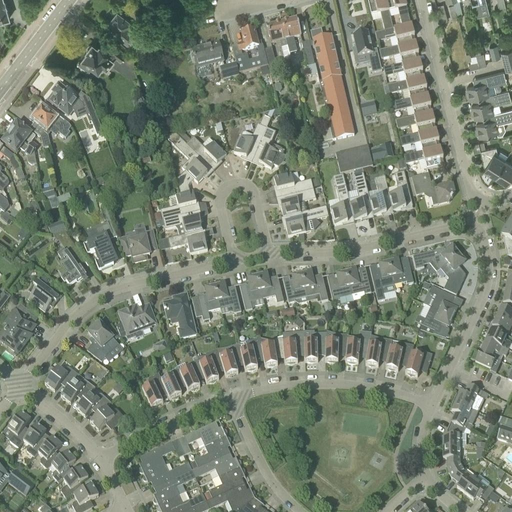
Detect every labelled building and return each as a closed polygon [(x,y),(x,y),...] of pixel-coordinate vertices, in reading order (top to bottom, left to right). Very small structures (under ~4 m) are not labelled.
[(7,6),(4,0),(0,0),(0,21),(1,21),(2,23),(6,22),(5,20),(10,18),(6,6),(7,6)] [(143,21),(136,15),(131,6),(129,0),(128,0),(129,0),(130,3),(121,15),(117,11),(115,13),(114,14),(113,15),(113,16),(109,22),(116,28),(113,31),(130,44),(133,41),(134,41),(139,35),(139,34),(135,30),(143,21)] [(392,25),(389,12),(388,12),(385,0),(373,0),(374,1),(368,2),(367,0),(366,0),(369,9),(371,16),(380,14),(381,20),(384,32),(393,30),(392,25)] [(385,0),(388,12),(389,12),(398,10),(402,28),(410,26),(404,0),(385,0)] [(452,0),(452,2),(453,4),(456,12),(462,11),(458,0),(452,0)] [(505,7),(503,0),(497,0),(498,1),(497,3),(498,8),(499,9),(505,7)] [(448,20),(443,4),(438,6),(442,22),(448,20)] [(457,16),(456,12),(453,4),(448,6),(453,21),(458,19),(457,16)] [(301,37),(299,29),(296,19),(281,23),(290,54),(297,52),(293,39),(301,37)] [(290,57),(290,54),(281,23),(266,27),(269,37),(271,45),(280,42),(284,59),(290,57)] [(414,37),(413,34),(415,33),(413,27),(412,28),(411,26),(410,26),(402,28),(398,29),(393,30),(384,32),(375,34),(376,40),(377,43),(390,40),(396,39),(398,48),(397,48),(412,44),(410,38),(414,37)] [(244,44),(237,46),(231,48),(239,74),(268,67),(264,51),(263,46),(258,47),(257,43),(257,40),(254,30),(241,33),(244,44)] [(336,58),(333,47),(331,37),(322,39),(321,32),(312,34),(314,41),(313,42),(315,51),(322,82),(319,83),(333,142),(354,137),(337,62),(339,62),(338,57),(336,58)] [(382,72),(376,50),(372,52),(367,33),(353,37),(355,49),(352,50),(354,60),(368,56),(369,63),(372,75),(376,74),(382,72)] [(224,63),(221,53),(219,43),(191,50),(196,70),(224,63)] [(301,44),(307,68),(314,66),(309,43),(301,44)] [(418,55),(417,51),(419,51),(418,45),(416,45),(415,43),(412,44),(397,48),(392,49),(379,52),(380,58),(381,61),(399,56),(401,65),(402,65),(416,62),(414,56),(418,55)] [(121,59),(125,54),(115,46),(109,54),(99,46),(98,48),(92,44),(91,45),(89,46),(87,48),(87,50),(86,52),(87,52),(75,68),(85,75),(92,67),(102,74),(116,55),(121,59)] [(489,47),(492,60),(499,58),(496,46),(489,47)] [(272,49),(264,51),(268,67),(271,76),(278,74),(272,49)] [(511,69),(511,49),(501,53),(505,71),(511,69)] [(422,72),(421,69),(423,68),(422,62),(420,63),(420,61),(416,62),(402,65),(401,65),(383,69),(384,74),(385,78),(404,74),(406,83),(420,79),(418,73),(422,72)] [(479,68),(477,61),(468,63),(470,70),(479,68)] [(235,64),(220,68),(223,80),(238,76),(235,64)] [(315,66),(314,66),(307,68),(310,77),(317,75),(315,66)] [(487,88),(494,86),(506,83),(503,72),(476,79),(477,85),(466,88),(467,91),(466,92),(467,98),(469,98),(469,101),(480,98),(489,96),(489,95),(487,88)] [(423,91),(426,90),(425,86),(427,86),(426,80),(424,80),(424,78),(420,79),(406,83),(387,87),(389,96),(407,91),(410,100),(424,97),(423,91)] [(56,98),(50,105),(58,110),(58,109),(68,116),(72,112),(74,114),(83,110),(86,117),(89,125),(91,124),(97,137),(104,135),(90,101),(81,94),(77,99),(79,101),(78,102),(74,99),(74,98),(67,93),(66,94),(58,88),(56,89),(53,93),(53,95),(56,98)] [(508,91),(496,94),(489,95),(489,96),(480,98),(482,104),(471,107),(472,110),(470,110),(472,117),(473,116),(474,120),(485,117),(485,116),(493,114),(491,106),(511,102),(508,91)] [(430,107),(430,104),(431,103),(430,97),(428,98),(428,96),(424,97),(410,100),(404,101),(391,105),(392,110),(393,113),(412,109),(414,118),(428,115),(428,114),(427,108),(430,107)] [(361,108),(363,117),(364,116),(370,115),(368,106),(361,108)] [(511,109),(493,114),(485,116),(485,117),(487,123),(476,125),(476,129),(475,129),(477,135),(478,135),(479,138),(498,133),(496,125),(511,121),(511,109)] [(57,117),(55,120),(49,116),(41,110),(37,115),(36,116),(35,117),(35,119),(33,120),(41,127),(47,131),(51,126),(60,132),(58,135),(65,140),(70,134),(68,133),(71,129),(69,126),(57,117)] [(252,163),(266,130),(271,118),(274,112),(270,113),(267,119),(264,118),(260,127),(257,126),(252,137),(245,133),(243,134),(241,138),(233,155),(246,160),(247,159),(252,162),(252,163)] [(435,125),(434,121),(435,121),(434,115),(432,115),(432,113),(428,114),(428,115),(414,118),(395,122),(396,127),(397,131),(416,126),(418,135),(418,136),(432,132),(431,126),(435,125)] [(13,130),(9,134),(34,153),(38,148),(32,143),(35,138),(31,135),(25,130),(17,124),(16,125),(15,125),(14,125),(14,126),(13,126),(13,127),(12,127),(12,128),(12,129),(12,130),(13,130)] [(280,150),(270,146),(276,133),(266,130),(252,163),(253,163),(253,162),(259,164),(258,165),(271,171),(273,166),(278,169),(283,164),(286,158),(283,157),(283,156),(283,154),(283,153),(282,152),(281,151),(280,150)] [(439,143),(438,139),(439,138),(438,132),(436,133),(436,131),(432,132),(418,136),(418,135),(399,140),(400,145),(401,148),(420,144),(422,153),(436,150),(436,149),(435,143),(439,143)] [(34,153),(9,134),(6,139),(5,138),(4,139),(3,139),(2,140),(2,141),(2,142),(2,143),(2,144),(16,155),(20,150),(28,157),(26,159),(27,164),(31,167),(36,166),(34,153)] [(51,148),(48,137),(44,134),(40,139),(41,139),(43,150),(51,148)] [(226,156),(219,149),(213,144),(209,140),(202,147),(193,139),(191,141),(183,134),(176,135),(186,146),(212,171),(211,170),(216,165),(217,166),(226,156)] [(212,171),(186,146),(176,135),(166,138),(167,141),(192,165),(177,181),(180,196),(190,194),(188,188),(189,186),(194,182),(198,185),(207,176),(206,175),(211,170),(212,171)] [(13,156),(0,146),(0,152),(0,153),(10,160),(13,156)] [(381,151),(372,153),(374,163),(392,158),(389,147),(380,149),(381,151)] [(494,178),(504,161),(494,155),(497,151),(496,147),(484,150),(486,156),(483,157),(485,167),(484,169),(483,169),(489,173),(488,174),(489,175),(490,176),(491,177),(494,178)] [(443,160),(442,156),(444,156),(442,150),(440,150),(440,148),(436,149),(436,150),(422,153),(403,157),(405,163),(405,166),(424,161),(426,171),(433,169),(443,167),(443,166),(440,167),(439,161),(443,160)] [(335,157),(340,177),(343,177),(353,174),(362,172),(373,170),(368,150),(335,157)] [(141,160),(143,167),(150,165),(149,158),(141,160)] [(511,166),(504,161),(494,178),(495,179),(498,180),(499,181),(500,181),(501,180),(507,184),(507,183),(506,183),(508,181),(511,179),(511,166)] [(0,168),(0,183),(6,188),(9,184),(8,180),(0,173),(1,172),(1,169),(0,168)] [(24,180),(20,169),(15,171),(18,182),(24,180)] [(357,192),(347,194),(349,201),(353,221),(353,222),(354,222),(367,219),(366,218),(373,217),(369,200),(368,194),(363,175),(362,172),(353,174),(354,177),(353,177),(357,192)] [(81,175),(86,188),(91,186),(86,173),(81,175)] [(398,193),(389,195),(388,195),(393,213),(405,210),(405,209),(411,207),(412,208),(404,173),(394,175),(398,193)] [(311,181),(299,184),(297,174),(291,176),(291,175),(273,180),(277,193),(278,193),(279,199),(278,199),(313,191),(311,181)] [(432,189),(428,175),(411,179),(416,197),(427,195),(430,196),(433,208),(448,204),(451,200),(453,198),(452,197),(454,194),(452,184),(432,189)] [(340,207),(330,210),(332,218),(334,227),(347,224),(347,223),(353,221),(349,201),(347,194),(346,187),(343,177),(340,177),(333,179),(335,190),(338,201),(340,207)] [(388,195),(389,195),(384,178),(374,180),(377,192),(368,194),(369,200),(373,217),(373,218),(386,214),(386,213),(392,212),(392,213),(393,213),(388,195)] [(42,191),(45,200),(55,196),(52,188),(42,191)] [(306,213),(304,203),(316,201),(313,191),(278,199),(278,200),(279,200),(281,206),(280,206),(283,219),(300,215),(300,214),(306,213)] [(3,192),(0,195),(0,209),(5,213),(5,212),(9,207),(7,202),(7,201),(7,200),(6,198),(6,196),(5,195),(4,193),(3,192)] [(171,209),(160,212),(163,221),(198,213),(197,213),(196,213),(195,207),(196,206),(195,201),(193,193),(190,194),(180,196),(175,197),(169,199),(171,209)] [(115,233),(104,207),(100,208),(111,234),(115,233)] [(300,215),(283,219),(284,219),(286,225),(285,225),(288,239),(305,234),(310,233),(308,223),(315,221),(316,221),(319,220),(328,218),(326,208),(306,213),(300,214),(300,215)] [(202,232),(200,222),(199,219),(198,220),(197,213),(198,213),(163,221),(165,231),(182,227),(185,236),(202,232)] [(51,238),(53,237),(66,233),(62,223),(48,228),(51,238)] [(511,227),(506,224),(505,226),(505,227),(504,228),(504,229),(503,231),(504,231),(501,237),(501,238),(502,237),(504,238),(507,249),(509,248),(511,257),(511,256),(511,227)] [(106,250),(110,248),(108,243),(106,237),(105,237),(102,230),(102,229),(87,236),(90,243),(83,246),(83,247),(87,256),(90,255),(95,254),(98,261),(95,262),(99,272),(101,271),(101,272),(111,268),(111,267),(113,266),(109,256),(110,255),(108,251),(107,251),(107,250),(106,250)] [(149,253),(156,251),(152,234),(144,236),(143,232),(136,233),(138,239),(137,239),(138,241),(129,243),(129,240),(119,242),(126,257),(132,256),(134,264),(146,261),(145,257),(149,256),(149,253)] [(202,233),(202,232),(185,236),(167,241),(170,251),(187,246),(190,256),(207,252),(204,239),(203,239),(201,233),(202,233)] [(78,270),(68,256),(71,253),(71,252),(75,249),(66,236),(66,233),(53,237),(57,244),(59,243),(66,254),(65,255),(64,253),(58,258),(62,264),(60,265),(61,266),(63,265),(69,274),(62,279),(63,281),(69,289),(86,277),(80,268),(78,270)] [(440,271),(459,256),(458,255),(460,254),(456,249),(454,250),(453,248),(446,254),(444,250),(412,258),(415,271),(424,269),(422,262),(431,260),(440,271)] [(464,263),(459,256),(440,271),(448,281),(443,291),(456,297),(465,277),(458,268),(464,263)] [(413,284),(409,268),(407,259),(400,261),(401,265),(398,266),(397,261),(388,263),(394,287),(406,284),(406,286),(413,284)] [(394,287),(388,263),(379,266),(380,270),(377,271),(376,266),(369,268),(377,303),(384,302),(383,296),(395,293),(394,287)] [(371,295),(367,279),(365,269),(358,271),(359,275),(356,276),(355,271),(346,274),(353,303),(365,300),(364,296),(371,295)] [(328,302),(324,286),(322,276),(315,278),(315,280),(312,280),(310,273),(301,275),(307,299),(319,296),(321,303),(328,302)] [(353,303),(346,274),(337,276),(338,280),(334,281),(333,276),(327,278),(333,304),(339,302),(340,306),(353,303)] [(283,304),(280,288),(277,278),(271,280),(271,281),(268,282),(266,275),(257,277),(262,301),(275,298),(277,305),(283,304)] [(307,299),(301,275),(292,278),(293,282),(290,283),(289,278),(282,280),(288,305),(295,304),(295,302),(307,299)] [(262,301),(257,277),(248,279),(250,286),(246,287),(246,286),(239,287),(245,313),(252,311),(250,304),(262,301)] [(60,299),(52,293),(37,281),(33,287),(37,290),(28,301),(45,314),(51,306),(50,305),(52,302),(56,305),(63,296),(62,296),(60,299)] [(241,314),(237,298),(235,288),(228,290),(229,291),(225,292),(224,285),(214,287),(220,311),(232,308),(234,315),(241,314)] [(220,311),(214,287),(205,290),(207,297),(204,297),(203,296),(197,297),(202,318),(203,323),(210,321),(208,314),(220,311)] [(455,299),(446,295),(431,288),(423,306),(424,307),(452,319),(456,311),(449,308),(451,305),(452,306),(455,299)] [(0,311),(10,298),(3,292),(3,293),(4,294),(1,297),(0,298),(0,311)] [(511,307),(511,295),(504,294),(502,305),(511,307)] [(196,336),(188,306),(186,296),(173,299),(173,302),(163,305),(165,310),(164,310),(164,312),(165,312),(167,321),(177,319),(180,331),(178,332),(180,340),(196,336)] [(418,318),(415,324),(429,331),(439,335),(441,329),(440,328),(441,325),(448,328),(452,319),(424,307),(419,318),(418,318)] [(123,326),(116,328),(121,339),(128,336),(141,331),(142,333),(150,329),(149,328),(155,326),(152,317),(148,308),(137,312),(135,308),(119,315),(123,324),(123,326)] [(501,308),(496,318),(511,325),(511,313),(510,312),(501,308)] [(8,326),(1,335),(0,336),(0,341),(17,355),(31,337),(29,335),(35,327),(14,311),(4,324),(8,326)] [(507,336),(511,325),(496,318),(492,328),(507,336)] [(244,319),(237,320),(239,327),(246,325),(244,319)] [(118,347),(113,340),(99,325),(98,326),(97,325),(97,324),(89,330),(89,331),(90,331),(91,332),(88,335),(93,341),(90,344),(90,343),(90,344),(92,346),(86,353),(102,364),(107,357),(118,347)] [(511,344),(505,341),(506,338),(490,331),(486,341),(508,352),(511,346),(511,344)] [(325,353),(325,364),(327,364),(329,364),(330,365),(332,365),(334,365),(336,364),(338,364),(338,354),(346,354),(347,343),(348,343),(348,339),(348,337),(335,336),(326,333),(326,335),(326,342),(325,353)] [(300,335),(282,337),(282,340),(283,345),(284,355),(283,355),(284,366),(287,366),(288,366),(290,366),(292,366),(293,365),(295,365),(297,364),(296,354),(304,354),(304,353),(304,343),(304,338),(300,338),(300,335)] [(326,342),(326,335),(313,335),(311,342),(304,343),(304,353),(304,354),(305,364),(307,364),(309,365),(310,365),(312,365),(314,364),(315,364),(318,364),(317,353),(325,353),(326,342)] [(346,354),(345,364),(347,365),(349,366),(350,366),(352,366),(354,366),(356,366),(358,366),(359,355),(367,356),(369,346),(370,341),(348,339),(348,343),(347,343),(346,354)] [(247,343),(239,345),(239,348),(240,352),(243,363),(242,363),(245,373),(247,373),(249,373),(250,373),(252,372),(254,372),(255,371),(257,370),(255,360),(263,358),(261,348),(262,348),(260,340),(247,343)] [(284,355),(283,345),(282,340),(269,342),(260,340),(262,348),(261,348),(263,358),(264,369),(267,368),(268,369),(270,369),(272,369),(274,368),(275,367),(277,367),(276,357),(283,355),(284,355)] [(390,350),(392,342),(379,340),(376,347),(369,346),(367,356),(365,367),(367,367),(369,368),(370,369),(372,369),(374,369),(376,368),(378,369),(380,359),(387,360),(388,360),(390,350)] [(505,359),(508,352),(486,341),(480,353),(479,353),(496,361),(500,363),(503,358),(505,359)] [(153,348),(156,357),(168,352),(165,343),(153,348)] [(411,355),(413,348),(401,345),(397,351),(390,350),(388,360),(387,360),(385,370),(387,371),(388,372),(390,373),(392,373),(394,373),(395,373),(398,373),(400,363),(408,365),(411,355)] [(235,365),(242,363),(243,363),(240,352),(239,348),(226,352),(226,356),(220,358),(219,358),(223,369),(222,369),(225,379),(228,378),(229,378),(231,378),(233,378),(234,377),(236,376),(238,375),(235,365)] [(219,358),(220,358),(217,351),(205,356),(206,363),(199,366),(203,376),(206,386),(208,385),(210,385),(212,385),(214,384),(215,383),(216,382),(219,381),(215,371),(222,369),(223,369),(219,358)] [(432,357),(422,354),(420,353),(418,357),(411,355),(408,365),(405,375),(407,376),(408,377),(410,378),(411,378),(413,378),(415,378),(417,379),(420,369),(427,371),(432,357)] [(479,353),(475,364),(490,371),(489,372),(495,375),(498,370),(492,367),(495,362),(496,361),(479,353)] [(196,379),(203,376),(199,366),(198,361),(185,367),(186,371),(180,374),(179,374),(184,384),(188,394),(190,393),(192,393),(193,392),(195,392),(196,391),(198,389),(200,389),(196,379)] [(74,382),(78,377),(69,369),(66,370),(63,373),(58,369),(44,386),(54,394),(62,384),(68,389),(74,381),(74,382)] [(177,387),(184,384),(179,374),(180,374),(178,370),(167,375),(168,379),(161,382),(165,392),(169,402),(171,401),(173,401),(175,401),(176,400),(178,399),(179,398),(181,397),(177,387)] [(158,395),(165,392),(161,382),(158,375),(147,380),(149,388),(142,391),(151,410),(153,409),(155,409),(157,409),(158,408),(160,407),(161,406),(163,405),(158,395)] [(90,395),(95,390),(78,377),(74,382),(74,381),(68,389),(60,398),(70,406),(78,397),(84,401),(84,402),(90,395)] [(480,399),(483,394),(468,387),(463,396),(460,394),(459,396),(457,395),(456,397),(456,396),(453,402),(478,414),(484,401),(480,399)] [(98,396),(95,399),(90,395),(84,402),(84,401),(75,411),(85,419),(93,410),(99,415),(99,416),(106,409),(111,405),(101,396),(98,396)] [(478,414),(453,402),(450,409),(451,409),(450,411),(452,412),(451,413),(455,415),(450,424),(465,431),(468,425),(472,427),(478,414)] [(124,420),(118,413),(116,411),(113,411),(110,414),(106,409),(99,416),(99,415),(90,424),(98,433),(107,425),(113,431),(124,420)] [(9,443),(17,450),(18,450),(23,443),(29,436),(29,435),(23,431),(31,422),(21,414),(7,431),(13,435),(9,440),(9,443)] [(511,422),(506,420),(500,418),(497,426),(501,427),(511,430),(511,422)] [(204,448),(226,438),(225,437),(226,436),(227,435),(227,434),(227,433),(226,432),(225,431),(224,431),(223,431),(220,433),(215,424),(195,433),(193,432),(193,434),(177,441),(185,457),(191,454),(187,447),(201,441),(204,448)] [(466,436),(463,436),(465,431),(450,424),(446,433),(446,440),(442,440),(442,450),(459,450),(466,450),(466,436)] [(36,426),(29,435),(29,436),(23,443),(28,447),(26,450),(26,454),(34,460),(38,455),(45,448),(44,447),(39,443),(46,434),(36,426)] [(511,430),(501,427),(497,441),(509,444),(511,438),(511,430)] [(226,446),(229,445),(230,444),(230,443),(231,442),(230,441),(230,440),(229,440),(228,439),(226,440),(226,438),(204,448),(208,456),(194,462),(195,463),(198,470),(230,455),(226,446)] [(52,439),(44,447),(45,448),(38,455),(43,459),(40,462),(40,465),(47,472),(51,468),(59,461),(53,456),(62,447),(52,439)] [(178,460),(185,457),(177,441),(162,449),(160,448),(160,450),(139,459),(143,468),(140,469),(139,470),(139,471),(138,472),(139,473),(139,474),(140,475),(142,475),(143,475),(143,476),(165,466),(161,459),(175,452),(178,460)] [(459,464),(459,450),(442,450),(442,461),(446,461),(446,470),(448,475),(465,467),(463,464),(459,464)] [(67,453),(59,461),(51,468),(55,473),(52,475),(52,478),(58,486),(63,482),(71,476),(67,471),(76,463),(67,453)] [(234,464),(230,455),(198,470),(192,472),(192,473),(195,481),(215,471),(218,479),(240,469),(239,468),(240,468),(240,467),(241,467),(241,466),(241,465),(241,464),(240,463),(239,462),(238,462),(237,462),(234,464)] [(195,463),(189,466),(192,472),(198,470),(195,463)] [(192,473),(192,472),(189,466),(188,465),(168,474),(165,466),(143,476),(144,478),(143,478),(142,479),(142,480),(143,482),(144,483),(145,483),(146,483),(149,482),(153,490),(192,473)] [(466,471),(465,467),(448,475),(451,480),(459,486),(456,489),(465,495),(475,482),(464,474),(466,471)] [(81,469),(71,476),(63,482),(67,487),(61,491),(61,494),(66,502),(74,498),(73,497),(82,492),(78,486),(88,480),(81,469)] [(240,477),(243,476),(244,475),(245,474),(245,473),(245,472),(244,471),(243,471),(242,470),(241,471),(240,469),(218,479),(212,482),(216,490),(208,493),(209,494),(212,501),(244,486),(240,477)] [(35,487),(16,472),(7,484),(26,499),(35,487)] [(186,494),(182,487),(195,481),(192,473),(153,490),(157,499),(154,500),(154,501),(153,501),(153,502),(153,503),(153,504),(153,505),(154,505),(154,506),(155,506),(156,506),(157,506),(158,507),(186,494)] [(493,491),(488,487),(489,486),(489,484),(479,477),(475,482),(465,495),(473,502),(475,499),(483,505),(493,491)] [(252,493),(251,493),(248,495),(244,486),(212,501),(206,503),(210,511),(227,503),(231,511),(238,511),(254,500),(254,499),(254,498),(255,497),(255,496),(255,495),(254,494),(253,493),(252,493)] [(92,487),(82,492),(73,497),(74,498),(76,503),(73,505),(72,508),(74,511),(87,511),(91,510),(88,504),(98,498),(92,487)] [(187,511),(206,504),(206,503),(203,496),(202,496),(189,502),(186,494),(158,507),(158,509),(157,509),(157,510),(156,511),(187,511)] [(209,494),(203,496),(206,503),(212,501),(209,494)] [(264,511),(258,507),(260,505),(261,504),(261,502),(260,501),(260,500),(259,500),(257,500),(256,500),(255,501),(254,500),(238,511),(264,511)] [(208,511),(210,511),(206,503),(206,504),(187,511),(208,511)]
